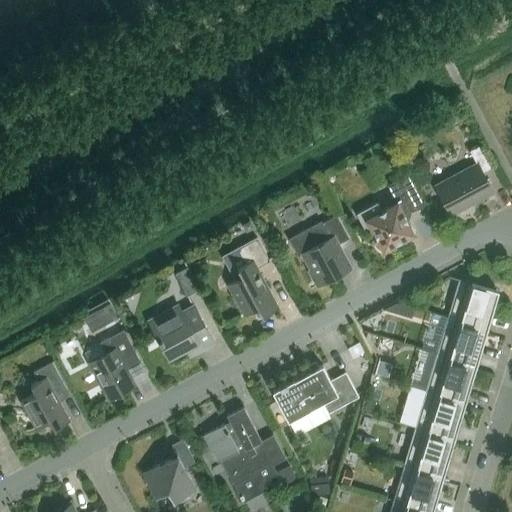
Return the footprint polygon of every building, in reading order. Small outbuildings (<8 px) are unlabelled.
[(452,108),(448,117),(462,122),(465,113),(452,108)] [(451,214),(492,192),(482,172),(492,166),(481,144),(469,150),(476,163),(435,185),(451,214)] [(367,234),(372,231),(382,250),(414,233),(403,214),(421,204),(406,176),(387,186),(396,202),(381,210),(377,202),(356,213),(367,234)] [(336,215),(321,223),(320,221),(289,239),(297,255),(301,253),(310,269),(308,270),(316,286),(351,267),(338,243),(349,238),(336,215)] [(250,221),(243,225),(245,229),(250,230),(254,228),(250,221)] [(262,315),(278,307),(257,267),(269,260),(257,237),(236,249),(244,263),(237,267),(241,276),(227,284),(244,314),(258,307),(262,315)] [(200,289),(187,267),(176,273),(188,296),(200,289)] [(460,325),(485,333),(498,290),(451,276),(450,277),(458,279),(447,316),(461,320),(460,325)] [(398,302),(385,309),(411,317),(414,307),(398,302)] [(118,324),(122,322),(111,303),(84,318),(92,333),(116,320),(118,324)] [(198,350),(214,341),(194,305),(182,312),(178,305),(148,321),(167,357),(191,344),(194,349),(198,350)] [(461,320),(447,316),(436,353),(450,357),(449,362),(474,370),(485,333),(460,325),(461,320)] [(122,360),(136,352),(123,329),(100,342),(105,353),(88,362),(108,399),(135,384),(122,360)] [(359,342),(348,348),(353,357),(364,351),(359,342)] [(450,357),(436,353),(425,389),(439,393),(438,399),(463,407),(474,370),(449,362),(450,357)] [(388,376),(392,363),(379,360),(376,373),(388,376)] [(54,428),(70,420),(55,392),(65,386),(52,361),(33,371),(38,380),(30,384),(35,393),(21,400),(35,427),(49,420),(54,428)] [(272,391),(288,420),(297,437),(333,417),(329,411),(358,396),(345,371),(330,379),(322,364),(311,370),(310,368),(278,385),(279,387),(272,391)] [(425,389),(414,426),(428,430),(427,436),(452,443),(463,407),(438,399),(439,393),(425,389)] [(367,401),(364,409),(372,412),(374,404),(367,401)] [(220,459),(233,484),(244,504),(275,487),(270,478),(280,473),(275,463),(285,457),(273,434),(261,440),(243,406),(226,415),(230,423),(225,425),(224,423),(203,434),(217,461),(220,459)] [(441,480),(452,443),(427,436),(428,430),(414,426),(403,463),(417,467),(416,473),(441,480)] [(173,500),(195,488),(184,467),(195,461),(182,438),(171,444),(177,454),(143,472),(155,495),(167,489),(173,500)] [(413,511),(431,511),(441,480),(416,473),(417,467),(403,463),(392,500),(406,504),(405,509),(413,511)] [(290,465),(280,470),(288,483),(297,478),(290,465)] [(353,471),(345,469),(342,481),(349,484),(353,471)] [(328,483),(311,484),(312,495),(329,494),(328,483)] [(413,511),(405,509),(406,504),(392,500),(388,511),(413,511)]
